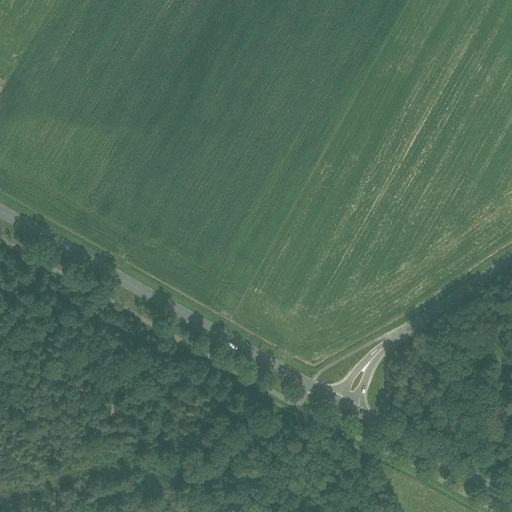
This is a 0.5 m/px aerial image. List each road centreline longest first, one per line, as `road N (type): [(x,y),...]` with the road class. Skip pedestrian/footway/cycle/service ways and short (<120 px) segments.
road 1 (secondary): [(347,406),(0,210)]
road 2 (tertiary): [(347,406),(379,352),(511,259)]
road 3 (secondary): [(511,499),(347,406)]
